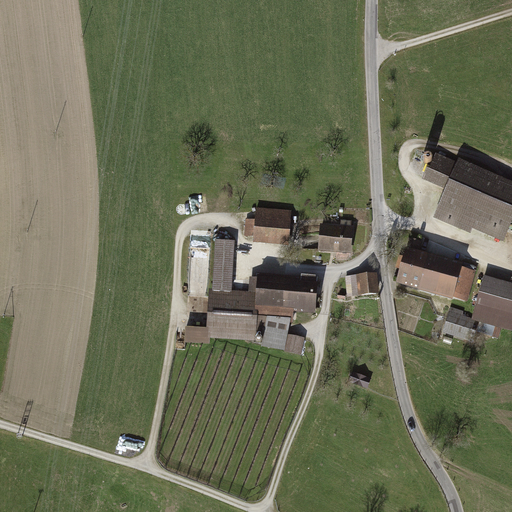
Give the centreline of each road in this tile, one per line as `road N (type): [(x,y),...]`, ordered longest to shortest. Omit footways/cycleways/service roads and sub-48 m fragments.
road 1 (unclassified): [(372,0),(378,217),(393,373),(456,511)]
road 2 (track): [(146,467),(184,227),(198,218),(233,220),(254,265)]
road 3 (track): [(0,422),(259,511)]
road 4 (track): [(266,511),(317,370),(331,271)]
road 5 (track): [(511,16),(371,56)]
road 6 (track): [(511,269),(413,223),(378,217)]
